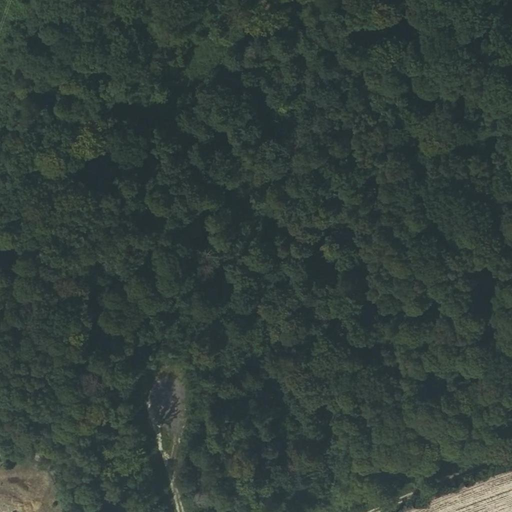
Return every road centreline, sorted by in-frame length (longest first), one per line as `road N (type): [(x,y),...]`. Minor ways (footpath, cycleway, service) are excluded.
road 1 (track): [(241,0),(174,64),(0,189)]
road 2 (track): [(265,0),(498,118),(511,140)]
road 3 (track): [(511,454),(365,511)]
